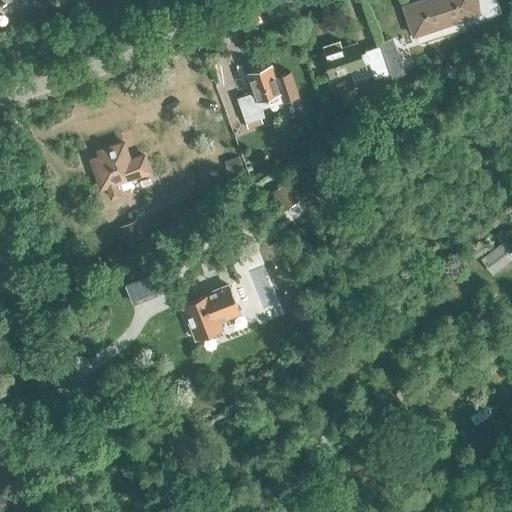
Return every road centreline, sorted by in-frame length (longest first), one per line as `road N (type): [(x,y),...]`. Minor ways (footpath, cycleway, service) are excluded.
road 1 (unclassified): [(0,191),(76,511)]
road 2 (residential): [(0,102),(188,38)]
road 3 (residential): [(188,38),(305,0)]
